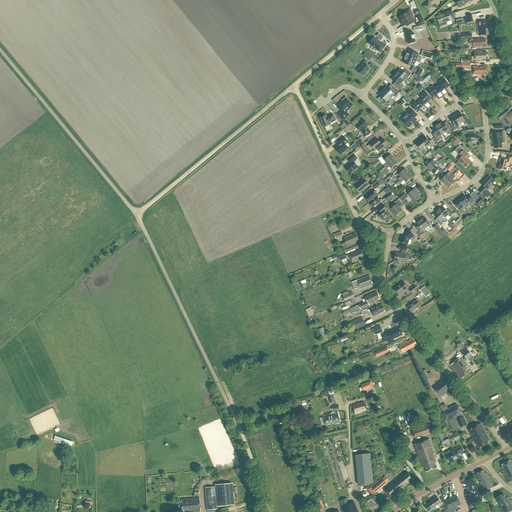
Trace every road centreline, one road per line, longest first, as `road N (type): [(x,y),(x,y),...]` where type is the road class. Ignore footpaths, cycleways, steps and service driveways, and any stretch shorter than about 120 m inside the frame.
road 1 (unclassified): [(0,50),(135,214),(246,442),(270,511)]
road 2 (track): [(380,13),(135,214)]
road 3 (unclassified): [(379,283),(506,448)]
road 4 (residential): [(433,201),(483,167),(483,99)]
